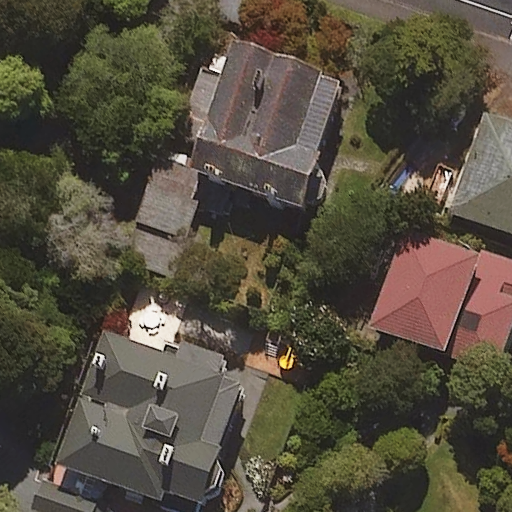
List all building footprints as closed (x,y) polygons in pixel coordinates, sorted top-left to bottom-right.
[(344,82),(234,45),(224,76),(202,69),(184,121),(205,128),(194,160),(161,150),(137,222),(186,239),(198,205),(222,213),(232,186),(301,209),(344,82)] [(511,121),(487,112),(452,211),(511,232),(511,121)] [(511,329),(511,268),(404,232),(372,328),(498,371),(511,329)] [(198,511),(245,385),(104,334),(57,465),(187,511),(198,511)] [(43,481),(31,511),(106,511),(109,505),(43,481)]
